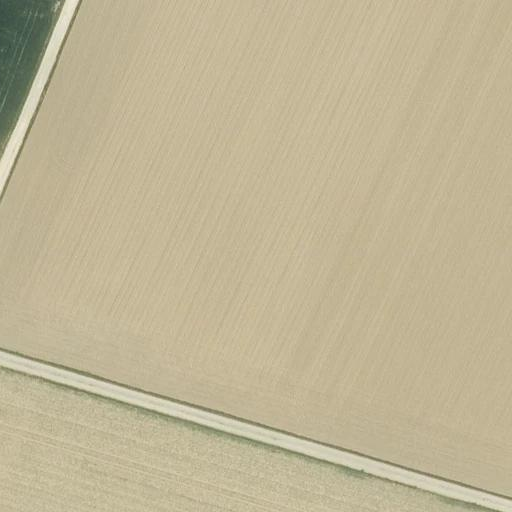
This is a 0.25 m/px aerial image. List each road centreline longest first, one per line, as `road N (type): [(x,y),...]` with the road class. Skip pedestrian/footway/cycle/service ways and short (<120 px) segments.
road 1 (track): [(502,511),(0,364)]
road 2 (track): [(74,0),(0,183)]
